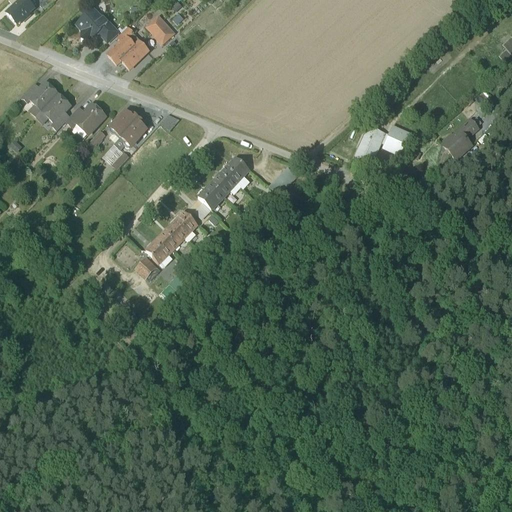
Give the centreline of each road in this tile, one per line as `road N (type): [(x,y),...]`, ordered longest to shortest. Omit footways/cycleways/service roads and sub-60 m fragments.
road 1 (unclassified): [(511,246),(0,46)]
road 2 (track): [(344,180),(307,257),(170,389)]
road 3 (track): [(481,6),(303,168)]
